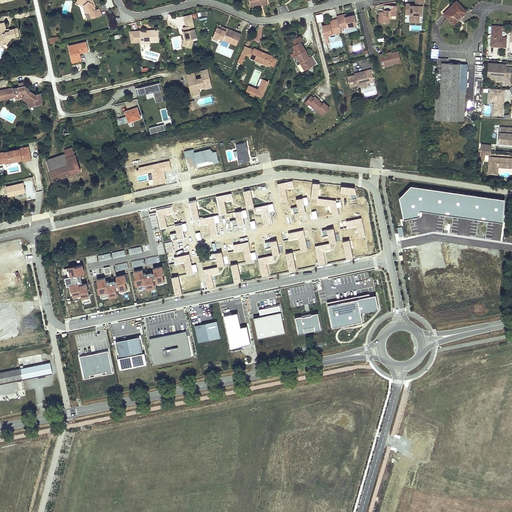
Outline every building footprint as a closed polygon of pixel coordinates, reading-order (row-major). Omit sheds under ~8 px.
[(92,2),(93,0),(81,0),(81,1),(80,2),(84,4),(86,8),(87,8),(88,12),(89,12),(91,18),(101,15),(99,8),(96,9),(94,5),(92,2)] [(422,11),(422,5),(424,5),(423,0),(416,0),(416,5),(411,5),(412,3),(406,3),(406,13),(411,13),(411,18),(419,19),(419,14),(420,11),(422,11)] [(467,11),(456,1),(444,14),(454,24),(467,11)] [(84,4),(80,2),(79,4),(83,5),(86,13),(88,12),(87,8),(86,8),(84,4)] [(395,15),(396,5),(384,4),(384,8),(384,11),(380,11),(379,21),(389,22),(389,15),(395,15)] [(341,15),(337,15),(338,18),(341,29),(356,24),(354,14),(347,16),(341,17),(341,15)] [(341,29),(338,18),(334,19),(335,22),(329,23),(322,25),(325,36),(341,31),(341,29)] [(196,38),(192,19),(184,21),(186,27),(183,28),(184,32),(185,40),(184,47),(190,49),(192,42),(191,39),(196,38)] [(1,36),(0,36),(0,44),(1,45),(2,43),(5,43),(7,44),(12,38),(20,36),(18,28),(10,30),(10,31),(6,31),(6,29),(4,22),(0,23),(0,31),(2,31),(3,33),(1,36)] [(501,26),(492,26),(491,46),(506,47),(507,37),(501,37),(501,26)] [(226,31),(217,27),(213,37),(218,40),(219,37),(237,45),(242,34),(227,28),(226,31)] [(141,44),(146,44),(145,42),(151,41),(160,41),(159,30),(152,30),(152,31),(149,31),(140,31),(141,44)] [(301,41),(303,40),(301,36),(293,41),(295,45),(301,41)] [(301,41),(295,45),(294,45),(295,49),(297,52),(298,55),(296,56),(297,56),(306,71),(315,65),(318,63),(313,55),(310,57),(301,41)] [(86,42),(69,46),(73,62),(81,60),(80,53),(88,51),(86,42)] [(270,64),(273,57),(274,55),(265,52),(265,53),(262,52),(262,50),(254,47),(254,49),(250,47),(247,53),(251,55),(250,57),(269,65),(270,64)] [(380,53),(383,65),(401,61),(399,50),(392,52),(389,52),(384,53),(384,52),(380,53)] [(449,59),(437,58),(437,55),(431,55),(431,62),(437,63),(434,119),(457,120),(459,89),(465,90),(467,64),(448,63),(448,60),(449,59)] [(488,63),(487,78),(494,79),(494,77),(498,78),(499,74),(500,75),(500,76),(505,77),(510,77),(511,67),(506,67),(506,64),(488,63)] [(205,87),(212,85),(208,69),(201,71),(203,78),(197,79),(195,72),(187,74),(189,81),(191,80),(191,83),(189,83),(191,89),(194,88),(195,92),(199,91),(199,88),(205,87)] [(355,74),(348,76),(351,87),(360,84),(369,82),(366,70),(362,71),(362,73),(355,74)] [(163,96),(160,83),(136,89),(137,96),(154,92),(155,98),(163,96)] [(260,86),(259,90),(249,86),(247,91),(262,97),(265,89),(260,86)] [(15,88),(9,89),(10,95),(16,94),(16,97),(17,99),(21,98),(28,102),(29,107),(43,104),(41,99),(40,99),(40,94),(36,95),(29,90),(30,89),(26,87),(25,87),(20,88),(15,89),(15,88)] [(503,99),(504,89),(489,88),(488,101),(493,101),(492,114),(502,114),(503,101),(501,101),(501,99),(503,99)] [(10,95),(9,89),(4,90),(6,98),(1,99),(2,101),(16,97),(16,94),(10,95)] [(308,105),(322,117),(330,108),(323,103),(322,104),(321,105),(318,103),(319,102),(320,101),(315,97),(313,99),(310,96),(304,103),(307,106),(308,105)] [(137,107),(125,111),(129,121),(141,118),(137,107)] [(159,130),(157,125),(154,125),(153,120),(149,121),(152,131),(159,130)] [(511,143),(511,127),(500,127),(498,142),(511,143)] [(75,155),(73,148),(65,150),(67,156),(67,158),(75,155)] [(491,154),(491,150),(481,150),(480,160),(484,160),(485,154),(491,154)] [(69,165),(50,171),(53,180),(81,171),(75,155),(67,158),(69,165)] [(67,156),(47,163),(50,171),(69,165),(67,158),(67,156)] [(499,165),(499,167),(508,167),(509,158),(489,156),(488,173),(497,174),(498,167),(498,165),(499,165)] [(410,186),(399,197),(404,219),(419,215),(420,209),(502,221),(505,199),(410,186)] [(190,258),(175,261),(177,271),(192,268),(190,258)] [(65,274),(70,273),(76,272),(79,271),(85,270),(83,262),(75,264),(74,262),(68,263),(68,266),(64,267),(65,274)] [(153,270),(154,272),(154,275),(156,282),(164,280),(162,272),(163,271),(161,264),(159,264),(159,265),(153,267),(153,270)] [(143,272),(142,267),(133,269),(136,283),(137,283),(139,288),(146,287),(145,281),(143,275),(143,272)] [(0,295),(0,293),(0,287),(14,286),(12,269),(2,271),(2,268),(0,268),(0,295)] [(143,272),(143,275),(145,281),(146,287),(146,288),(154,286),(152,276),(151,273),(151,271),(150,270),(143,272)] [(65,283),(69,283),(78,281),(79,283),(82,282),(79,271),(76,272),(70,273),(64,275),(65,283)] [(116,278),(116,280),(117,283),(118,290),(126,288),(124,280),(126,280),(124,272),(121,272),(122,274),(115,275),(116,278)] [(105,280),(104,275),(96,277),(99,291),(100,291),(101,297),(109,295),(107,289),(106,283),(105,280)] [(105,280),(106,283),(107,289),(109,295),(109,296),(117,294),(114,284),(114,281),(113,279),(113,278),(105,280)] [(80,292),(79,283),(78,281),(69,283),(72,298),(81,296),(80,292)] [(90,300),(86,281),(82,282),(79,283),(80,292),(81,296),(82,302),(90,300)] [(375,294),(328,304),(332,326),(362,319),(360,311),(378,307),(375,294)] [(261,315),(254,317),(259,337),(286,331),(280,305),(259,309),(261,315)] [(318,312),(295,317),(298,333),(321,328),(318,312)] [(237,313),(224,316),(230,347),(251,343),(247,326),(240,328),(237,313)] [(217,321),(195,326),(199,342),(220,337),(217,321)] [(118,358),(120,369),(147,363),(145,352),(143,352),(140,336),(116,341),(120,357),(118,358)] [(163,346),(155,348),(158,360),(191,354),(188,341),(178,343),(179,346),(163,349),(163,346)] [(108,350),(79,356),(84,379),(90,378),(89,375),(106,371),(106,374),(113,373),(108,350)] [(50,362),(0,372),(0,383),(52,372),(50,362)]
